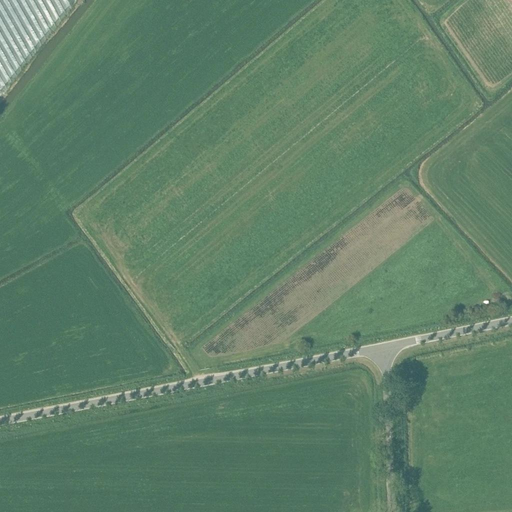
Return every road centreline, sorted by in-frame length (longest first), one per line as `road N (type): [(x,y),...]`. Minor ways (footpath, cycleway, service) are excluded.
road 1 (unclassified): [(0,422),(381,349)]
road 2 (unclassified): [(390,511),(381,349)]
road 3 (unclassified): [(381,349),(511,322)]
